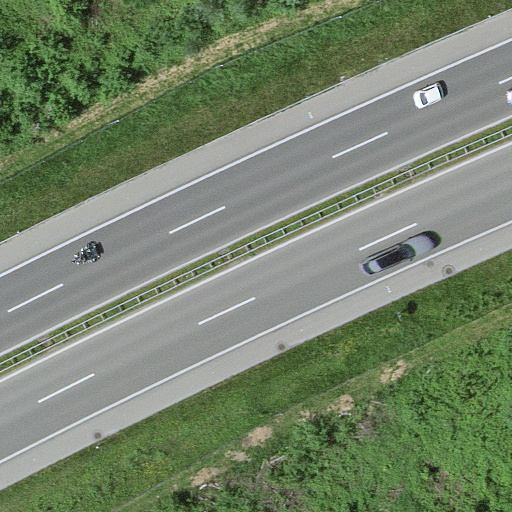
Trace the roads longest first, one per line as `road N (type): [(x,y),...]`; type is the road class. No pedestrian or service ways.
road 1 (motorway): [(0,421),(511,182)]
road 2 (motorway): [(511,77),(0,315)]
